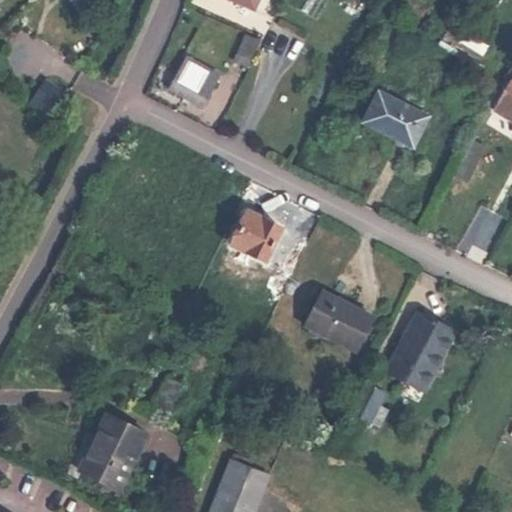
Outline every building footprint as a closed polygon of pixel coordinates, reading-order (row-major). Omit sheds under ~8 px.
[(497,0),(476,0),(459,23),(471,33),(497,0)] [(240,53),(253,59),(262,42),(249,35),(240,53)] [(217,72),(185,56),(168,88),(201,105),(217,72)] [(511,83),(511,84),(494,113),(511,122),(511,83)] [(430,118),(381,92),(365,121),(414,147),(430,118)] [(473,142),(456,178),(467,183),(483,148),(473,142)] [(295,267),(320,218),(300,207),(275,257),(295,267)] [(281,230),(248,212),(230,245),(263,263),(281,230)] [(267,273),(287,283),(295,267),(275,257),(267,273)] [(373,317),(323,293),(306,327),(356,352),(373,317)] [(456,333),(418,313),(387,373),(424,392),(456,333)] [(180,384),(167,377),(152,404),(166,411),(180,384)] [(364,385),(353,404),(377,408),(385,396),(364,385)] [(361,408),(345,435),(361,445),(377,418),(361,408)] [(84,470),(119,490),(148,434),(110,414),(98,435),(101,437),(84,470)] [(239,452),(233,465),(249,471),(254,459),(239,452)] [(259,511),(272,480),(249,471),(233,465),(213,511),(259,511)]
